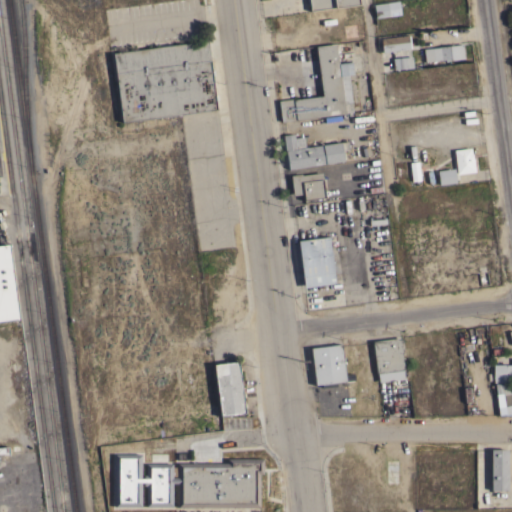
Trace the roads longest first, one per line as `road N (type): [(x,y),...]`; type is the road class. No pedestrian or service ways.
road 1 (residential): [(229,0),(307,511)]
road 2 (residential): [(275,331),(511,299)]
road 3 (residential): [(296,434),(511,430)]
road 4 (residential): [(485,0),(511,201)]
